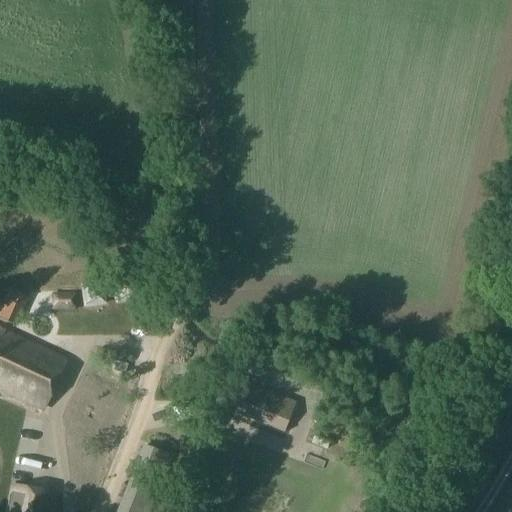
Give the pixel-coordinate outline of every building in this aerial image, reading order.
[(28,299),(10,290),(0,312),(0,319),(15,327),(28,299)] [(76,294),(52,293),(51,309),(76,310),(76,294)] [(0,389),(42,409),(64,361),(0,331),(0,389)] [(124,374),(127,365),(117,361),(113,370),(124,374)] [(283,431),(294,404),(237,381),(226,408),(283,431)] [(53,511),(57,494),(12,484),(6,511),(53,511)] [(207,511),(211,503),(193,497),(187,511),(207,511)]
